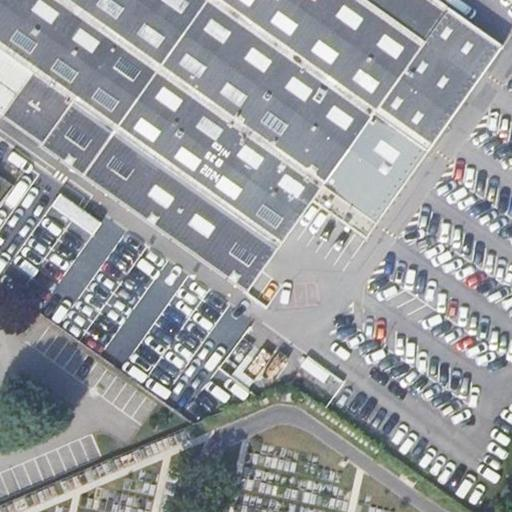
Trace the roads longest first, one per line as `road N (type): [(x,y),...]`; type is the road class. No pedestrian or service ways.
road 1 (unknown): [(0,126),(242,301),(296,322)]
road 2 (unknown): [(296,322),(274,345),(209,378),(188,374),(84,305)]
road 3 (unknown): [(340,281),(504,391)]
road 4 (unknown): [(296,322),(419,404)]
road 5 (unknown): [(409,189),(511,251)]
